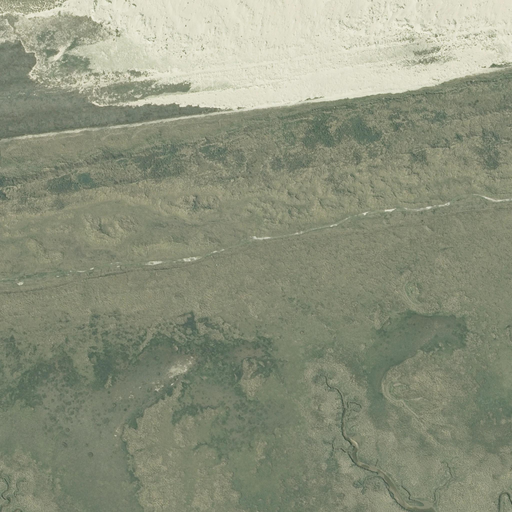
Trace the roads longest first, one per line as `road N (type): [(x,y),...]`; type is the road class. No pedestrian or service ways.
road 1 (track): [(511,205),(0,287)]
road 2 (track): [(511,67),(0,136)]
